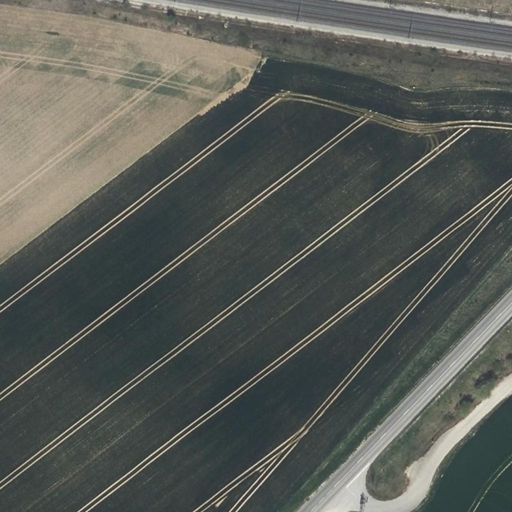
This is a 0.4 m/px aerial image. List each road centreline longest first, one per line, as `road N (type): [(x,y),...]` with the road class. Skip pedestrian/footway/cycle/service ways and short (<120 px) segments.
road 1 (secondary): [(310,511),(511,302)]
road 2 (track): [(511,380),(433,460),(403,504),(362,503),(335,486)]
